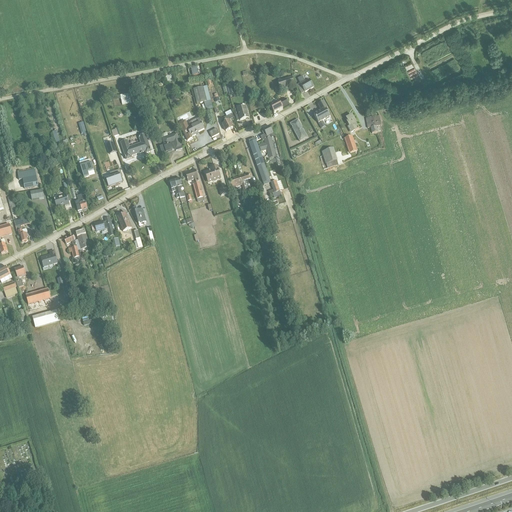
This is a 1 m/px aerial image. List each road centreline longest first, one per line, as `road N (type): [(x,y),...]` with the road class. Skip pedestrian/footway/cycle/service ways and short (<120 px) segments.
road 1 (tertiary): [(348,79),(0,266)]
road 2 (residential): [(247,52),(0,99)]
road 3 (track): [(342,82),(367,87),(375,106),(403,116),(511,89)]
road 4 (tertiary): [(511,9),(460,22),(348,79)]
